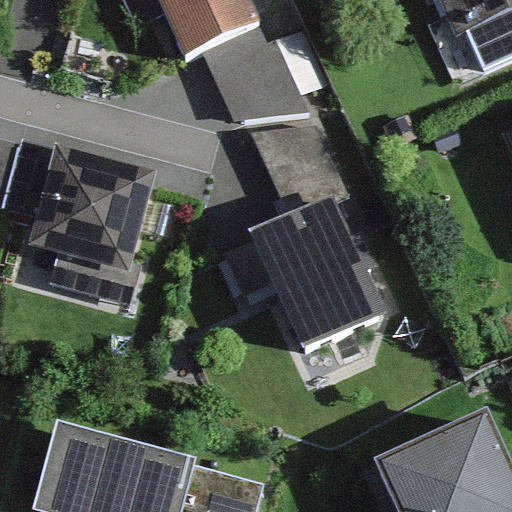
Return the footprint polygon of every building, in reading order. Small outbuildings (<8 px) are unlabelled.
[(128,0),(136,33),(162,26),(155,0),(128,0)] [(237,0),(161,0),(193,78),(258,51),(237,0)] [(511,0),(436,0),(457,47),(511,22),(511,0)] [(153,205),(57,179),(33,265),(129,291),(153,205)] [(342,215),(251,257),(309,382),(399,341),(342,215)] [(511,511),(511,465),(500,439),(384,491),(393,511),(511,511)] [(265,511),(268,502),(55,445),(37,511),(265,511)]
